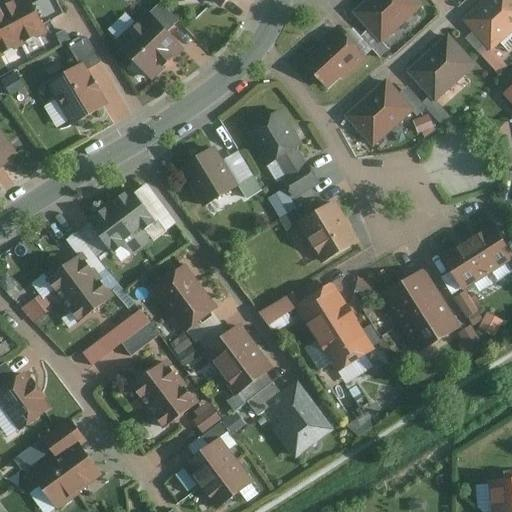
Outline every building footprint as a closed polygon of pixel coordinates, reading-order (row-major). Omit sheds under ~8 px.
[(39,0),(18,0),(6,6),(26,44),(55,29),(51,22),(40,1),(39,0)] [(57,0),(40,0),(40,1),(51,22),(65,15),(57,0)] [(366,0),(354,11),(383,44),(425,6),(420,0),(366,0)] [(511,0),(485,0),(465,18),(495,50),(511,33),(511,0)] [(166,2),(153,13),(170,32),(183,20),(166,2)] [(0,57),(26,44),(6,6),(0,9),(0,57)] [(153,13),(121,43),(156,81),(188,52),(170,32),(153,13)] [(303,58),(329,88),(366,57),(340,27),(303,58)] [(431,96),(437,102),(479,65),(451,33),(408,70),(431,96)] [(84,64),(88,72),(104,63),(90,39),(75,48),(84,64)] [(84,64),(50,84),(74,127),(109,107),(88,72),(84,64)] [(19,73),(5,80),(13,95),(27,87),(19,73)] [(401,92),(389,78),(346,116),(375,148),(417,110),(401,92)] [(408,86),(401,92),(417,110),(421,114),(428,108),(424,103),(408,86)] [(431,96),(424,103),(428,108),(444,124),(451,118),(437,102),(431,96)] [(305,144),(283,109),(246,132),(268,167),(277,162),(298,148),(305,144)] [(0,173),(25,155),(0,124),(0,173)] [(240,187),(215,147),(181,169),(206,208),(240,187)] [(322,184),(298,148),(277,162),(285,175),(281,178),(295,200),(322,184)] [(135,184),(112,200),(146,248),(158,240),(152,232),(163,225),(135,184)] [(112,200),(89,215),(117,256),(129,248),(135,256),(146,248),(112,200)] [(287,231),(297,224),(320,211),(314,201),(281,221),(287,231)] [(361,240),(336,201),(320,211),(297,224),(322,264),(361,240)] [(511,250),(495,224),(469,240),(492,276),(511,263),(511,250)] [(466,293),(492,276),(469,240),(443,257),(466,293)] [(78,258),(39,286),(55,308),(94,279),(78,258)] [(207,288),(190,266),(157,292),(174,313),(207,288)] [(382,294),(403,327),(445,300),(425,267),(382,294)] [(109,299),(94,279),(55,308),(70,326),(109,299)] [(141,299),(155,289),(147,279),(133,289),(141,299)] [(374,282),(359,279),(357,292),(371,295),(374,282)] [(338,373),(376,349),(334,282),(301,303),(295,294),(263,314),(271,326),(297,310),(338,373)] [(224,310),(207,288),(174,313),(191,335),(224,310)] [(478,312),(466,293),(458,298),(470,318),(478,312)] [(445,300),(403,327),(421,355),(463,328),(445,300)] [(96,366),(126,344),(154,324),(145,311),(87,354),(96,366)] [(505,322),(489,314),(481,329),(497,337),(505,322)] [(154,324),(126,344),(135,356),(163,336),(154,324)] [(261,347),(244,326),(207,354),(224,375),(261,347)] [(485,348),(472,327),(460,334),(465,342),(459,345),(468,359),(485,348)] [(195,345),(189,337),(175,347),(181,355),(195,345)] [(277,368),(261,347),(224,375),(240,396),(277,368)] [(194,349),(183,357),(189,365),(200,357),(194,349)] [(0,394),(22,379),(9,364),(0,370),(0,394)] [(134,405),(142,416),(187,386),(170,364),(138,387),(146,397),(134,405)] [(54,408),(30,373),(22,379),(0,394),(0,398),(24,431),(54,408)] [(341,431),(303,382),(287,395),(273,405),(289,426),(278,433),(301,460),(341,431)] [(261,415),(273,405),(287,395),(278,384),(253,404),(261,415)] [(187,386),(142,416),(149,426),(161,418),(169,430),(203,405),(187,386)] [(197,421),(207,434),(226,420),(213,402),(199,412),(202,417),(197,421)] [(241,414),(228,424),(236,435),(249,426),(241,414)] [(48,440),(61,458),(82,443),(87,441),(73,422),(48,440)] [(205,439),(214,450),(227,441),(234,437),(225,425),(205,439)] [(189,467),(204,489),(242,463),(227,441),(214,450),(189,467)] [(60,508),(106,476),(82,443),(61,458),(37,475),(60,508)] [(242,463),(204,489),(219,511),(257,484),(242,463)] [(511,511),(511,480),(492,483),(495,511),(511,511)]
